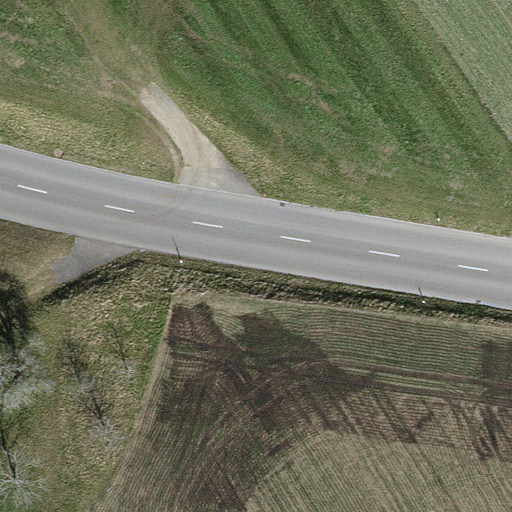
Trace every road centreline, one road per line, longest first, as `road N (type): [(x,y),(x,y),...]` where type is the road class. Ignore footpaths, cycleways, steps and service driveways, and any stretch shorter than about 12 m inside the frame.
road 1 (tertiary): [(511,276),(226,233),(0,180)]
road 2 (track): [(226,233),(212,168),(148,91),(94,0)]
